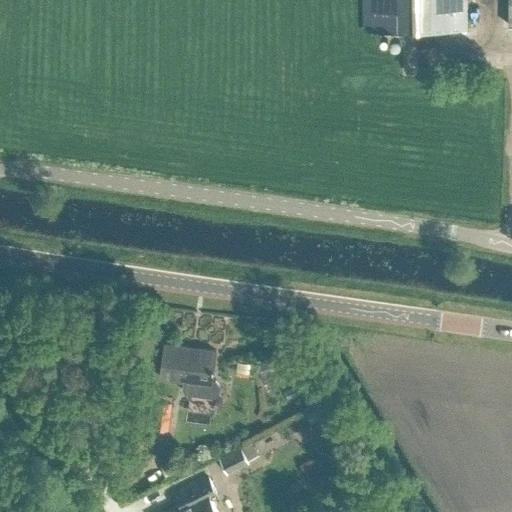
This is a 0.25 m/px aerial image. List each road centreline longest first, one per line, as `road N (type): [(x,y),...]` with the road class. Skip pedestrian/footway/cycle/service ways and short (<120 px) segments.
road 1 (unclassified): [(511,244),(0,165)]
road 2 (tertiary): [(435,318),(0,256)]
road 3 (track): [(0,302),(117,511)]
